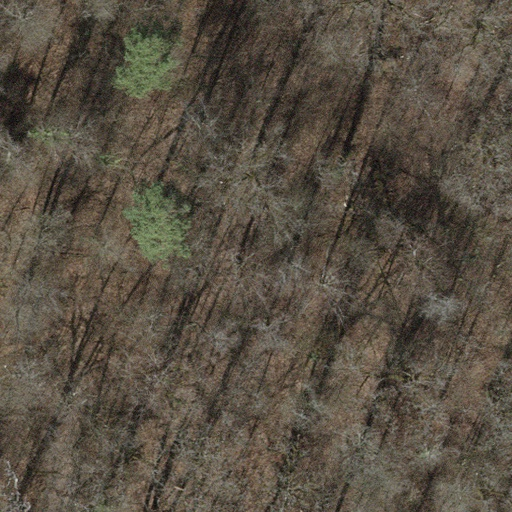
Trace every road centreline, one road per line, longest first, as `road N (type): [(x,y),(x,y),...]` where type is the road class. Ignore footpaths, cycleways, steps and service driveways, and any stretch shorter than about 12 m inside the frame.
road 1 (track): [(346,103),(256,202),(119,303),(0,353)]
road 2 (track): [(350,511),(346,103)]
